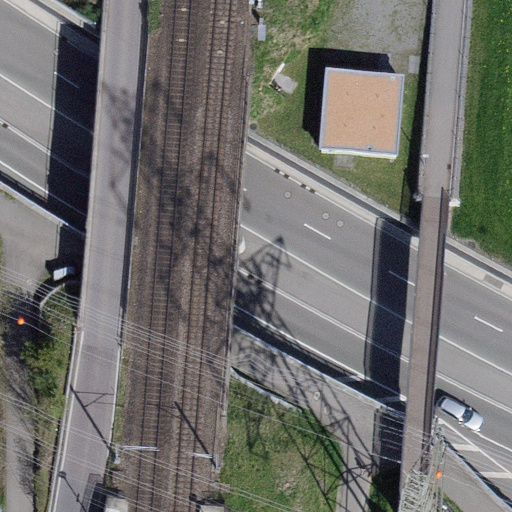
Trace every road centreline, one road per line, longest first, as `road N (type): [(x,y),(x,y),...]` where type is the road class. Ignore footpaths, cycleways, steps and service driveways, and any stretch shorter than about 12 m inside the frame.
road 1 (secondary): [(0,143),(339,357),(511,442)]
road 2 (secondary): [(511,341),(339,254),(0,51)]
